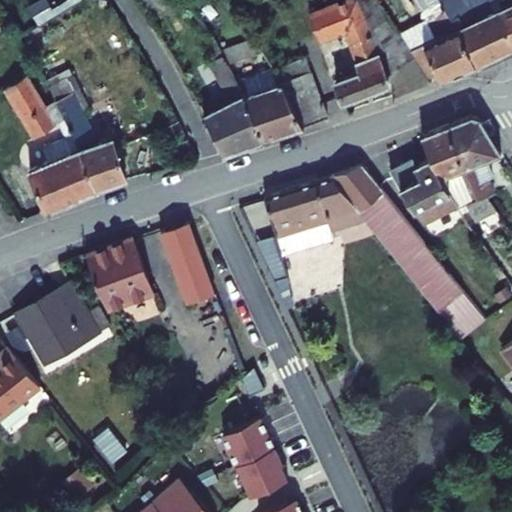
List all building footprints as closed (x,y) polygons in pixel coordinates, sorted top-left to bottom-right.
[(128,0),(153,39),(191,17),(181,0),(128,0)] [(390,89),(418,79),(366,0),(322,0),(305,6),(314,31),(340,22),(351,49),(349,50),(354,64),(334,71),(342,94),(385,78),(390,89)] [(434,0),(408,0),(426,29),(413,38),(434,72),(468,55),(434,0)] [(434,0),(468,55),(508,37),(490,0),(434,0)] [(511,0),(490,0),(508,37),(511,34),(511,0)] [(246,31),(226,37),(235,50),(254,44),(246,31)] [(215,57),(235,50),(226,37),(207,43),(215,57)] [(220,148),(260,134),(227,77),(215,57),(207,43),(198,45),(202,54),(197,55),(219,94),(195,108),(220,148)] [(278,64),(302,120),(329,110),(306,54),(278,64)] [(67,84),(57,63),(54,57),(35,66),(38,72),(48,93),(59,114),(92,183),(123,175),(105,130),(91,135),(67,84)] [(267,64),(247,70),(281,127),(302,120),(267,64)] [(16,68),(0,78),(0,88),(28,130),(49,116),(16,68)] [(227,77),(260,134),(281,127),(247,70),(227,77)] [(23,164),(41,204),(58,198),(92,183),(59,114),(53,117),(60,132),(37,143),(43,155),(23,164)] [(468,118),(445,129),(481,204),(488,201),(495,198),(487,183),(492,180),(484,163),(490,159),(499,154),(476,120),(468,118)] [(481,204),(445,129),(413,144),(424,165),(428,172),(437,184),(452,176),(469,210),(466,211),(480,227),(499,215),(488,201),(481,204)] [(471,311),(348,157),(315,167),(345,204),(447,331),(471,311)] [(428,172),(424,165),(409,174),(405,166),(383,178),(423,231),(454,208),(437,184),(428,172)] [(315,167),(244,192),(256,229),(345,204),(315,167)] [(184,305),(215,295),(189,221),(158,231),(184,305)] [(112,228),(65,246),(79,282),(92,299),(134,283),(113,227),(112,228)] [(53,274),(1,309),(32,356),(83,319),(53,274)] [(511,342),(498,353),(511,371),(511,342)] [(0,411),(29,388),(0,353),(0,411)] [(220,437),(235,468),(276,448),(260,417),(220,437)] [(235,468),(251,499),(291,479),(276,448),(235,468)] [(62,477),(71,494),(90,485),(81,468),(62,477)] [(212,511),(181,475),(150,501),(159,511),(212,511)] [(303,511),(298,498),(262,511),(303,511)] [(159,511),(150,501),(137,511),(159,511)]
